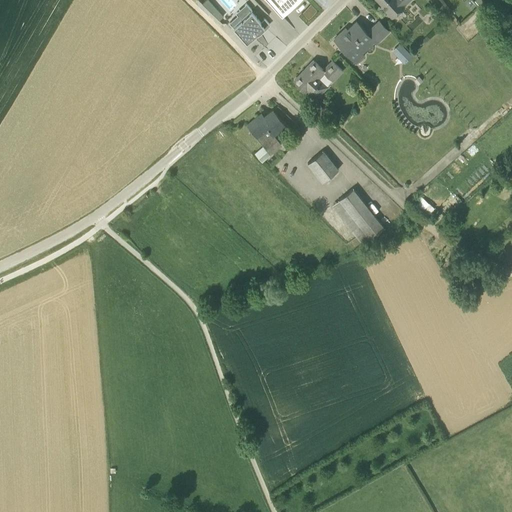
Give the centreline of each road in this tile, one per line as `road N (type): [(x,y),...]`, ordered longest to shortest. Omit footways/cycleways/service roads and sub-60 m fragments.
road 1 (unclassified): [(94,217),(192,304),(274,511)]
road 2 (unclassified): [(265,79),(425,225),(511,273)]
road 3 (tertiary): [(94,217),(265,79)]
